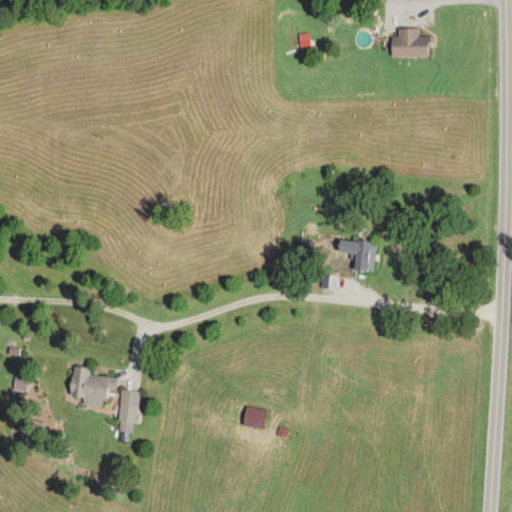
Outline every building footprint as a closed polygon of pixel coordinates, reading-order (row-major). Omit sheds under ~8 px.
[(399,29),(399,38),(391,38),(391,57),(430,57),(430,38),(418,38),(418,29),(399,29)] [(369,241),(339,240),(339,253),(354,254),(353,271),(368,271),(369,241)] [(90,376),(90,369),(72,367),(70,398),(83,399),(83,405),(106,407),(107,392),(116,393),(118,378),(90,376)] [(139,409),(140,392),(121,391),(120,408),(139,409)] [(263,431),(268,411),(247,406),(243,426),(263,431)]
